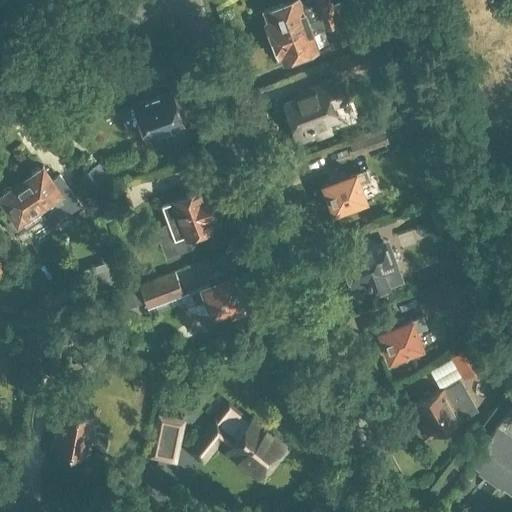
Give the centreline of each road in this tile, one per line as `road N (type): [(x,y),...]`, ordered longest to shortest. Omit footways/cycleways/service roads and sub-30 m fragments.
road 1 (residential): [(383,511),(189,0)]
road 2 (residential): [(101,39),(0,111)]
